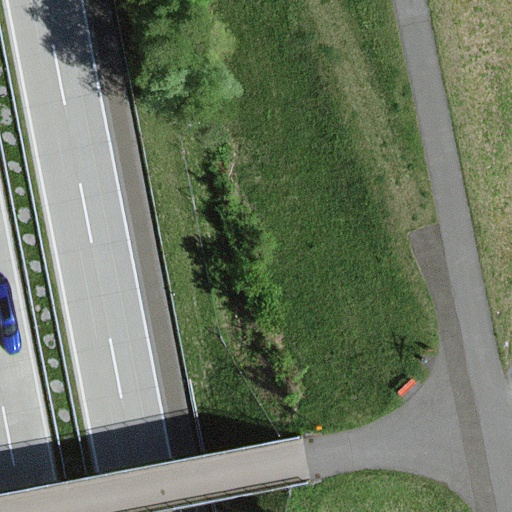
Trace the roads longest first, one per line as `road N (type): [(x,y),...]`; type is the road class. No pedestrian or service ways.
road 1 (motorway): [(138,511),(38,0)]
road 2 (track): [(41,511),(496,423)]
road 3 (track): [(408,0),(496,423)]
